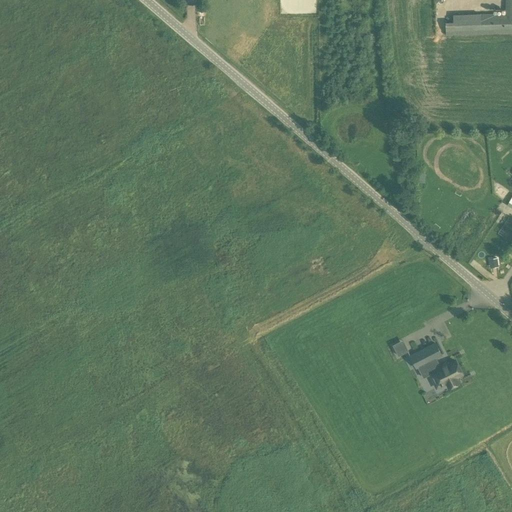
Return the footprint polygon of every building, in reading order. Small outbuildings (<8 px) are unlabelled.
[(511,0),(504,0),(504,15),(471,16),(471,35),(511,34),(511,0)] [(416,169),(415,181),(423,181),(424,170),(416,169)] [(499,262),(503,256),(496,252),(492,257),(499,262)] [(394,344),(392,345),(398,356),(408,350),(405,344),(396,348),(394,344)] [(438,347),(412,360),(418,372),(420,371),(426,382),(435,378),(438,384),(435,385),(439,393),(450,387),(452,393),(462,388),(459,383),(466,379),(459,365),(443,372),(438,362),(444,359),(438,347)]
